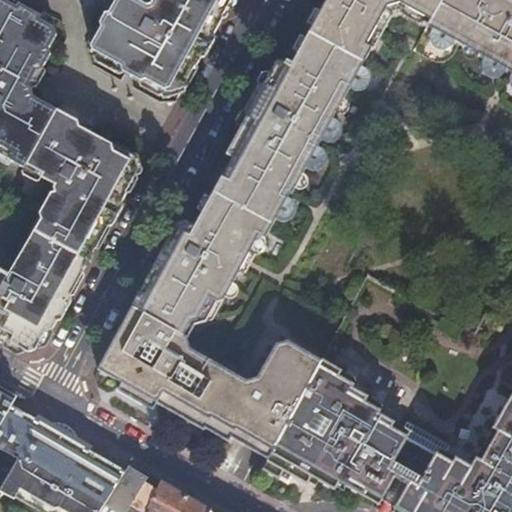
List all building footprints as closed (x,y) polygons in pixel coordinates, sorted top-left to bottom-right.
[(150,0),(146,8),(132,0),(113,0),(89,45),(90,50),(132,74),(162,91),(178,86),(187,69),(190,71),(229,0),(150,0)] [(460,45),(487,59),(507,70),(511,72),(511,0),(329,0),(291,68),(288,66),(286,69),(278,66),(270,80),(262,82),(248,108),(250,116),(219,174),(222,177),(231,181),(220,200),(212,195),(204,210),(188,239),(179,234),(173,236),(138,300),(131,311),(184,340),(191,326),(195,325),(211,299),(216,300),(223,298),(259,234),(267,237),(291,193),(293,194),(373,46),(375,47),(388,21),(397,13),(429,31),(417,52),(435,62),(439,63),(442,64),(446,63),(449,62),(453,58),(460,45)] [(0,159),(49,186),(48,189),(50,194),(45,195),(34,215),(37,221),(32,230),(6,276),(0,286),(0,340),(1,338),(20,350),(34,348),(42,334),(45,336),(50,326),(126,189),(123,187),(132,170),(129,162),(109,151),(107,144),(96,138),(74,127),(71,120),(31,98),(29,89),(26,88),(34,73),(54,37),(49,29),(36,21),(37,15),(16,4),(13,9),(0,2),(0,159)] [(507,70),(487,59),(482,66),(482,69),(483,72),(497,79),(502,78),(507,70)] [(220,200),(231,181),(222,177),(212,195),(220,200)] [(266,459),(286,421),(320,358),(283,338),(277,341),(255,381),(248,383),(189,352),(187,342),(184,340),(131,311),(98,372),(120,385),(155,405),(193,426),(194,423),(228,442),(231,440),(246,448),(266,459)] [(369,387),(320,358),(286,421),(266,459),(261,469),(276,477),(280,469),(289,474),(304,483),(309,474),(331,487),(335,478),(361,493),(365,485),(380,494),(391,500),(386,508),(393,511),(511,511),(511,389),(471,457),(453,447),(448,456),(391,422),(396,413),(365,394),(369,387)] [(155,405),(120,385),(116,393),(152,412),(154,408),(155,405)] [(0,426),(11,405),(16,396),(0,387),(0,426)] [(0,491),(11,497),(7,504),(20,511),(98,511),(118,481),(124,471),(114,465),(22,411),(11,405),(0,426),(0,491)] [(280,469),(276,477),(284,482),(289,474),(280,469)] [(124,471),(118,481),(127,486),(134,475),(124,470),(124,471)] [(143,511),(156,489),(134,475),(127,486),(118,481),(98,511),(143,511)] [(143,511),(208,511),(210,509),(186,495),(161,481),(156,489),(143,511)] [(365,485),(361,493),(369,498),(375,502),(380,494),(365,485)]
